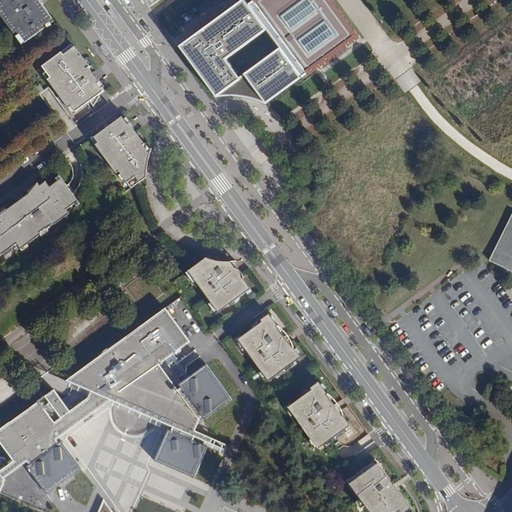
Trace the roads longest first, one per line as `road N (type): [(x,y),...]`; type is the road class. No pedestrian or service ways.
road 1 (tertiary): [(291,280),(461,511)]
road 2 (tertiary): [(261,240),(147,80)]
road 3 (residential): [(147,80),(0,186)]
